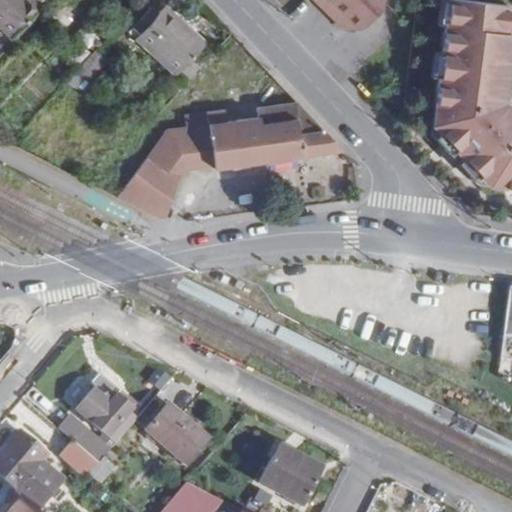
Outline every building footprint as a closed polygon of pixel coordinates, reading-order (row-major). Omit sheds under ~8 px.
[(40,0),(0,0),(0,18),(15,33),(43,3),(40,0)] [(193,48),(204,36),(164,0),(157,6),(151,0),(135,18),(142,24),(136,31),(185,76),(202,56),(193,48)] [(314,0),(345,30),(362,27),(380,9),(381,0),(314,0)] [(511,30),(506,30),(510,2),(493,0),(447,0),(445,21),(440,49),(437,74),(432,107),(439,108),(436,129),(478,176),(498,179),(497,186),(511,187),(511,109),(503,100),(511,41),(511,30)] [(447,0),(440,0),(438,20),(445,21),(447,0)] [(77,85),(107,53),(95,44),(65,78),(77,85)] [(440,49),(433,48),(430,74),(437,74),(440,49)] [(214,159),(214,164),(340,145),(297,98),(254,103),(255,113),(225,116),(223,106),(204,108),(207,119),(186,122),(167,123),(117,193),(154,211),(167,213),(182,164),(214,159)] [(439,108),(432,107),(429,131),(475,182),(497,186),(498,179),(478,176),(436,129),(439,108)] [(186,122),(207,119),(204,108),(184,111),(186,122)] [(511,281),(508,281),(500,351),(511,352),(511,281)] [(96,381),(77,403),(116,437),(128,424),(137,413),(133,409),(129,407),(131,403),(117,390),(121,384),(102,368),(93,378),(96,381)] [(182,457),(206,431),(168,398),(145,425),(182,457)] [(77,403),(60,423),(73,434),(99,455),(102,452),(116,437),(77,403)] [(47,447),(21,425),(0,449),(0,471),(15,485),(19,488),(37,504),(60,478),(37,458),(47,447)] [(73,434),(63,447),(88,468),(99,455),(73,434)] [(302,501),(323,464),(279,440),(258,478),(302,501)] [(101,479),(114,463),(102,452),(99,455),(88,468),(100,479),(101,479)] [(202,511),(219,493),(187,476),(160,507),(155,511),(202,511)] [(0,511),(46,511),(37,504),(19,488),(0,509),(0,511)] [(274,511),(275,511),(249,498),(245,507),(254,511),(274,511)]
